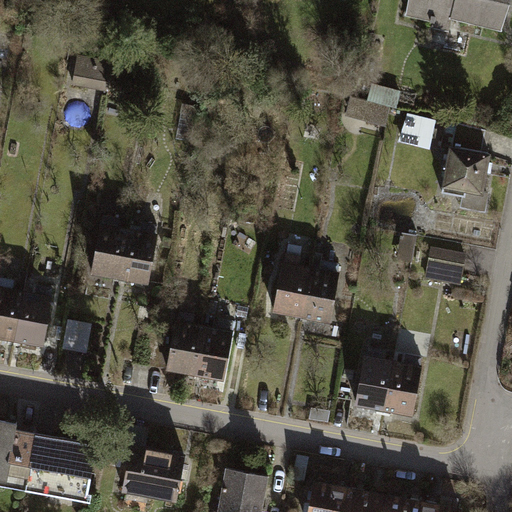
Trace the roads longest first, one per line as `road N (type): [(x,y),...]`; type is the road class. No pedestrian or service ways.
road 1 (residential): [(0,386),(460,473),(484,469)]
road 2 (residential): [(494,413),(490,380),(511,257)]
